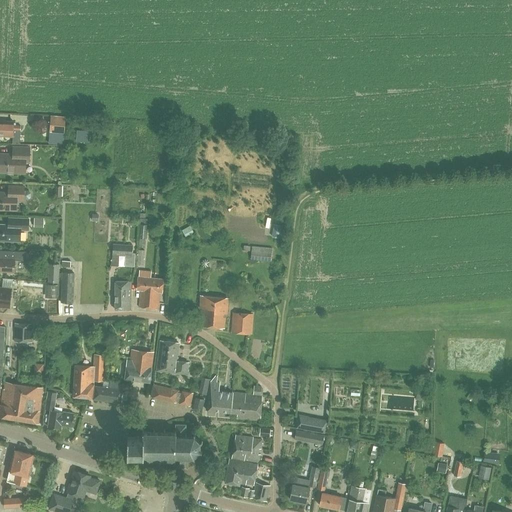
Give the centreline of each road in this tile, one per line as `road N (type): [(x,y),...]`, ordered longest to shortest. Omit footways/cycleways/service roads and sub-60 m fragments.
road 1 (residential): [(269,384),(201,332),(158,315),(0,316)]
road 2 (residential): [(269,384),(297,205)]
road 3 (residential): [(87,458),(102,412),(192,414)]
road 4 (residential): [(276,511),(278,400),(269,384)]
